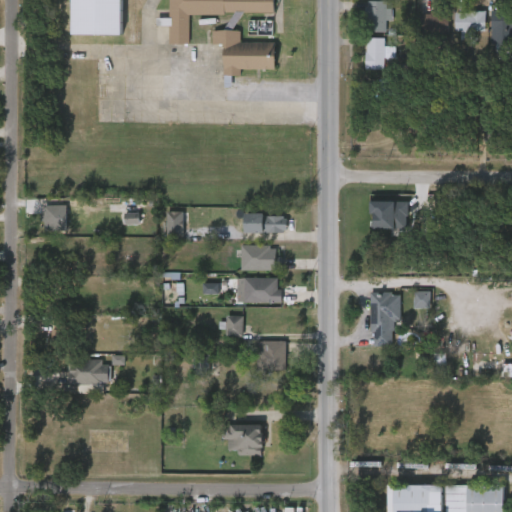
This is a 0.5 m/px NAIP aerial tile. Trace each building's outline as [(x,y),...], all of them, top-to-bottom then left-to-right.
[(273,0),(273,12),(189,12),(189,43),(169,43),(169,0),(273,0)] [(385,0),(385,31),(366,31),(366,0),(385,0)] [(484,32),(454,32),(454,11),(484,11),(484,32)] [(511,42),(491,42),(491,11),(511,11),(511,42)] [(419,12),(448,12),(448,32),(419,32),(419,12)] [(379,22),(372,22),(372,14),(353,13),(352,44),(372,45),(373,33),(379,34),(379,22)] [(477,57),(483,57),(483,65),(501,65),(501,25),(478,24),(477,57)] [(442,25),(441,44),(447,44),(447,53),(456,53),(456,43),(472,43),(472,25),(442,25)] [(407,26),(407,46),(434,47),(435,27),(407,26)] [(273,42),(273,71),(221,71),(221,44),(211,44),(211,30),(239,30),(239,42),(273,42)] [(384,37),(384,69),(364,69),(364,37),(384,37)] [(226,55),(226,44),(199,43),(199,57),(211,57),(210,88),(227,89),(227,82),(262,82),(262,55),(226,55)] [(371,82),(371,71),(381,71),(382,59),(371,59),(371,51),(353,50),(352,82),(371,82)] [(43,231),(43,198),(64,198),(64,231),(43,231)] [(285,232),(241,232),(241,214),(285,214),(285,232)] [(361,241),(394,242),(394,214),(357,214),(357,226),(361,226),(361,241)] [(32,218),(32,242),(54,241),(53,218),(32,218)] [(170,249),(170,224),(153,224),(154,250),(170,249)] [(126,225),(111,226),(111,237),(126,236),(126,225)] [(231,244),(273,245),(273,228),(232,227),(231,244)] [(240,245),(279,245),(279,270),(240,270),(240,245)] [(227,281),(268,282),(268,269),(263,269),(263,259),(228,258),(227,281)] [(281,302),(238,302),(238,278),(281,278),(281,302)] [(264,291),(224,290),(223,315),(268,316),(268,302),(264,302),(264,291)] [(391,345),(370,345),(370,292),(399,292),(399,319),(391,319),(391,345)] [(190,306),(205,307),(205,296),(190,295),(190,306)] [(502,341),(511,340),(511,302),(502,302),(502,341)] [(400,304),(400,321),(417,321),(416,304),(400,304)] [(358,356),(379,356),(379,333),(387,333),(386,305),(357,306),(358,356)] [(241,335),(226,335),(226,316),(242,316),(241,335)] [(213,349),(229,350),(230,328),(213,328),(213,349)] [(284,370),(256,370),(256,341),(284,341),(284,370)] [(49,343),(39,342),(38,354),(48,355),(49,343)] [(470,375),(470,351),(502,351),(502,375),(470,375)] [(432,375),(432,352),(466,352),(466,375),(432,375)] [(272,353),(243,353),(244,383),(272,383),(272,353)] [(80,383),(80,360),(110,360),(110,383),(80,383)] [(438,392),(455,392),(455,368),(420,367),(419,382),(438,382),(438,392)] [(56,397),(95,396),(94,373),(55,374),(56,397)] [(261,424),(261,455),(226,455),(226,424),(261,424)] [(249,438),(210,438),(210,452),(214,452),(214,462),(224,462),(224,468),(249,468),(249,438)] [(502,511),(385,511),(385,485),(502,485),(502,511)]
